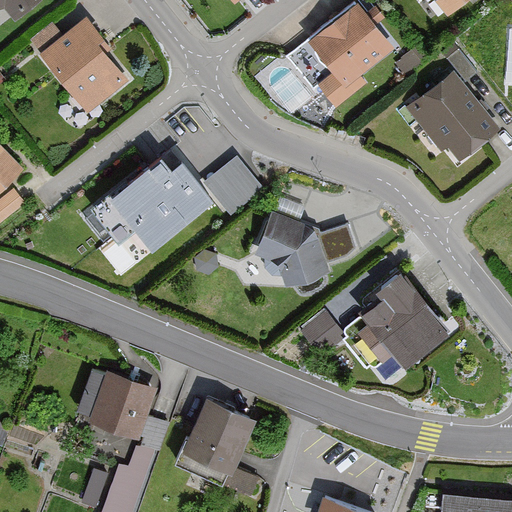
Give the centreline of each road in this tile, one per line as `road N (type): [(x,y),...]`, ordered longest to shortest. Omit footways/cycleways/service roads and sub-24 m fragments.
road 1 (residential): [(511,444),(400,432),(0,275)]
road 2 (residential): [(441,228),(355,165),(268,135),(204,74)]
road 3 (residential): [(44,201),(204,74)]
road 4 (unknown): [(441,228),(341,303)]
